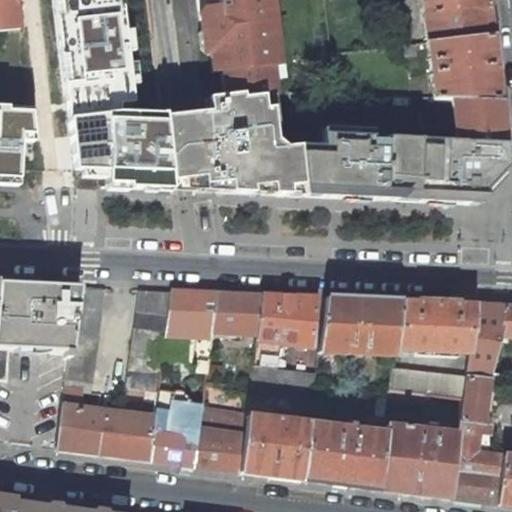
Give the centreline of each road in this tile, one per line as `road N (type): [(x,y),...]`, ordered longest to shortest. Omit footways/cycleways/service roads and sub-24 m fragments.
road 1 (secondary): [(511,277),(0,255)]
road 2 (residential): [(0,472),(318,511)]
